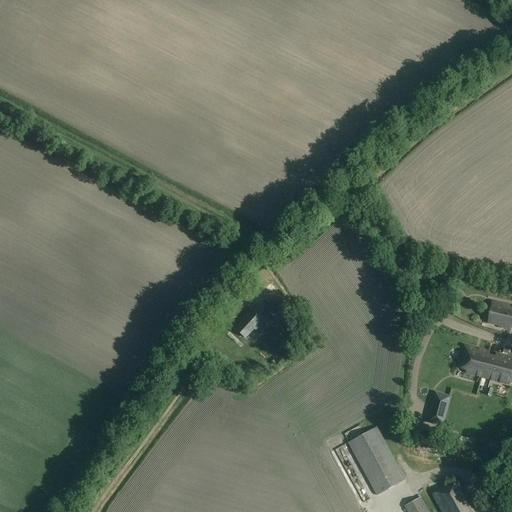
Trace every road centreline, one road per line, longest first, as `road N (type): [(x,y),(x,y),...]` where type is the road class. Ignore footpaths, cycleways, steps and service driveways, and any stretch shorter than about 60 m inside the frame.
road 1 (unclassified): [(61,511),(213,309),(348,179)]
road 2 (unclassified): [(511,344),(430,308),(348,179)]
road 3 (unclassified): [(348,179),(511,52)]
